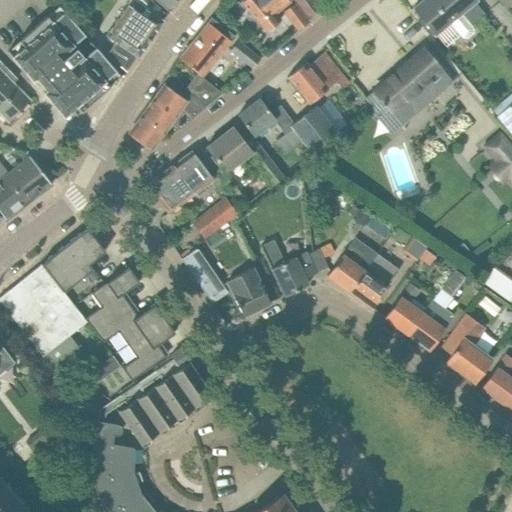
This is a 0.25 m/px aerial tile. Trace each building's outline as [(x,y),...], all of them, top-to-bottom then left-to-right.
[(129,0),(105,35),(114,43),(107,53),(111,56),(126,69),(126,68),(136,55),(137,57),(163,20),(161,19),(165,13),(151,0),(129,0)] [(155,0),(167,10),(175,0),(155,0)] [(242,0),(241,1),(249,11),(247,13),(247,17),(253,25),(258,25),(260,23),(267,32),(280,20),(278,17),(281,14),(278,10),(289,1),(288,0),(242,0)] [(298,0),(309,15),(320,7),(315,0),(298,0)] [(435,34),(450,22),(463,37),(467,37),(473,32),(474,28),(472,25),(485,14),(475,1),(476,0),(423,0),(413,8),(435,34)] [(308,22),(305,17),(295,2),(284,10),(298,29),(308,22)] [(116,71),(64,11),(53,21),(47,15),(19,40),(24,46),(12,56),(33,80),(36,77),(47,90),(44,92),(55,105),(58,103),(56,101),(65,93),(81,112),(110,87),(105,81),(116,71)] [(211,17),(179,57),(202,76),(231,40),(234,36),(211,17)] [(230,50),(242,59),(251,66),(258,57),(238,40),(230,50)] [(373,91),(385,105),(401,124),(452,80),(424,47),(373,91)] [(306,61),(287,77),(309,104),(337,81),(342,87),(349,82),(324,51),(309,64),(306,61)] [(30,100),(0,68),(0,113),(8,122),(30,100)] [(164,83),(163,84),(129,132),(152,148),(171,122),(179,128),(221,92),(197,73),(181,96),(164,83)] [(274,120),(286,135),(275,143),(283,154),(301,140),(289,125),(293,122),(280,105),(270,112),(260,98),(237,115),(254,136),(274,120)] [(511,102),(497,115),(511,133),(511,102)] [(315,105),(293,122),(289,125),(301,140),(312,153),(337,133),(328,120),(315,105)] [(232,126),(206,146),(226,171),(238,161),(245,170),(253,163),(270,185),(284,174),(258,142),(241,119),(232,126)] [(511,144),(500,130),(482,145),(494,160),(509,179),(511,182),(511,144)] [(146,184),(167,212),(168,213),(195,193),(197,196),(206,189),(205,189),(207,187),(205,185),(213,179),(201,163),(192,150),(146,184)] [(0,162),(0,178),(12,194),(21,187),(31,200),(52,184),(30,156),(8,172),(0,162)] [(210,156),(201,163),(213,179),(219,187),(228,180),(210,156)] [(0,211),(4,217),(6,219),(31,200),(21,187),(12,194),(0,178),(0,211)] [(237,213),(224,196),(192,221),(204,238),(206,236),(220,226),(237,213)] [(353,217),(362,224),(363,222),(365,223),(370,215),(360,208),(353,217)] [(60,248),(41,263),(64,292),(86,274),(92,281),(99,275),(89,263),(105,251),(86,227),(60,248)] [(220,227),(206,236),(216,249),(230,238),(220,227)] [(327,275),(349,291),(364,270),(377,253),(355,237),(327,275)] [(412,237),(402,251),(415,261),(419,257),(426,247),(412,237)] [(273,239),(260,245),(264,254),(276,278),(285,296),(308,284),(305,277),(316,272),(307,254),(297,259),(295,255),(283,261),(277,248),(273,239)] [(419,257),(429,264),(435,255),(426,247),(424,250),(419,257)] [(196,248),(181,259),(211,303),(226,292),(225,291),(227,290),(229,289),(230,289),(231,290),(243,316),(270,303),(255,271),(252,267),(226,280),(227,282),(225,283),(223,284),(221,285),(196,248)] [(318,248),(307,254),(316,272),(327,266),(318,248)] [(371,307),(399,270),(377,253),(364,270),(349,291),(371,307)] [(0,301),(42,355),(69,335),(87,321),(83,316),(76,308),(64,292),(41,263),(40,264),(40,265),(16,284),(19,287),(12,292),(10,289),(0,296),(0,301)] [(138,280),(127,264),(90,290),(93,295),(100,304),(83,316),(87,321),(92,327),(128,302),(120,292),(138,280)] [(482,281),(487,284),(503,295),(511,283),(511,278),(493,265),(482,281)] [(441,289),(451,296),(465,277),(455,270),(441,289)] [(384,317),(406,333),(422,312),(410,303),(419,291),(409,283),(384,317)] [(406,333),(429,350),(454,315),(432,299),(422,312),(406,333)] [(129,304),(94,329),(103,341),(118,331),(127,344),(164,318),(154,303),(137,315),(129,304)] [(445,361),(474,382),(492,358),(472,344),(484,328),(465,314),(456,327),(465,333),(445,361)] [(136,357),(122,367),(129,378),(131,380),(166,356),(165,354),(157,344),(175,332),(164,318),(127,344),(136,357)] [(42,355),(60,378),(80,363),(74,355),(80,350),(69,335),(42,355)] [(0,370),(12,361),(0,345),(0,370)] [(180,348),(170,354),(172,356),(177,363),(186,356),(190,361),(118,411),(140,444),(212,394),(191,363),(194,360),(189,352),(185,354),(180,348)] [(492,371),(480,387),(503,404),(511,391),(511,377),(510,376),(511,373),(511,358),(505,353),(492,371)] [(112,354),(83,376),(90,386),(120,365),(112,354)] [(172,356),(163,362),(168,369),(177,363),(172,356)] [(163,362),(154,368),(159,375),(168,369),(163,362)] [(136,380),(127,386),(132,393),(141,387),(136,380)] [(123,400),(132,393),(127,386),(118,392),(123,400)] [(511,391),(503,404),(511,410),(511,391)] [(156,511),(141,494),(133,472),(133,447),(112,446),(112,438),(114,438),(119,436),(121,434),(122,430),(121,427),(117,423),(95,419),(92,440),(92,479),(103,511),(156,511)] [(0,511),(30,511),(22,502),(24,500),(23,498),(20,500),(8,486),(10,484),(9,482),(6,484),(0,476),(0,471),(11,462),(0,450),(0,511)] [(294,511),(281,493),(254,511),(294,511)]
